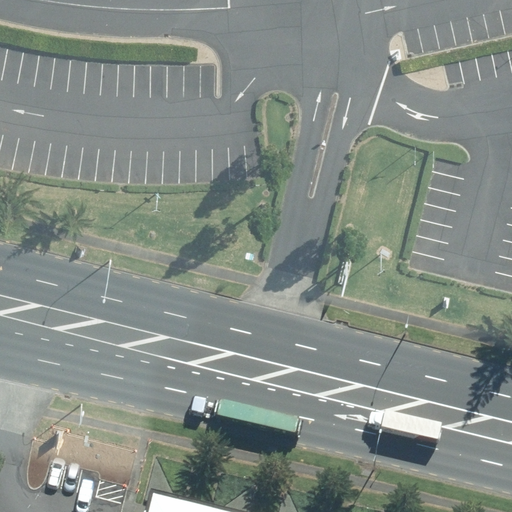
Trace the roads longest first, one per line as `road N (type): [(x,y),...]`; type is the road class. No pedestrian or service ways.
road 1 (primary): [(511,426),(0,304)]
road 2 (unknown): [(511,156),(469,270)]
